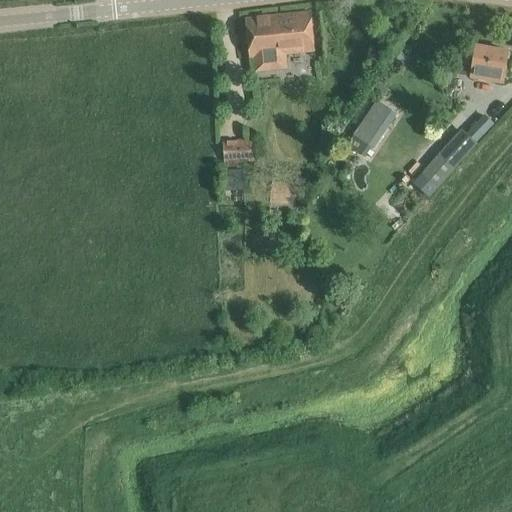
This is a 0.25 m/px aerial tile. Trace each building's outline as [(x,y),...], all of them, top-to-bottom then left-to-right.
[(245,19),(249,59),(314,52),(311,12),(245,19)] [(508,52),(477,46),(471,77),(488,80),(488,75),(503,77),(508,52)] [(397,113),(377,100),(367,114),(388,128),(397,113)] [(468,133),(478,143),(495,125),(485,115),(468,133)] [(458,163),(470,150),(456,137),(444,149),(458,163)] [(256,162),(256,160),(255,140),(223,142),(224,164),(256,162)] [(438,188),(454,169),(438,155),(422,174),(438,188)] [(227,191),(248,190),(247,170),(226,170),(227,191)] [(272,184),(271,200),(271,203),(296,205),(297,186),(272,184)]
